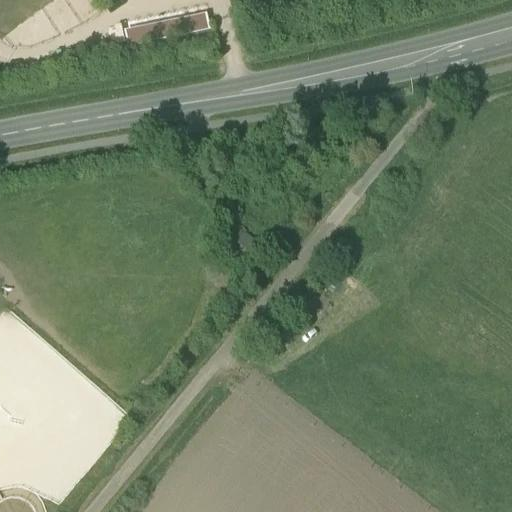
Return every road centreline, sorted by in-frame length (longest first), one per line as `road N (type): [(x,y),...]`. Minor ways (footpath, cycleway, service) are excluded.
road 1 (tertiary): [(511,40),(360,77),(0,135)]
road 2 (unclassified): [(93,511),(330,226)]
